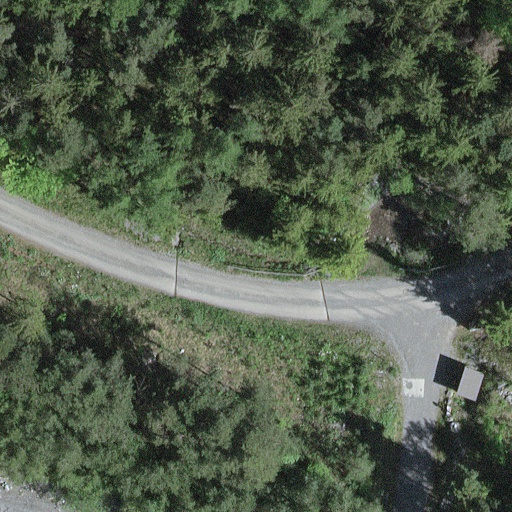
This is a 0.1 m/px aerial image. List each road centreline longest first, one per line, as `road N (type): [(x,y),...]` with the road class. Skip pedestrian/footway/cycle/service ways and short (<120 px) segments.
road 1 (track): [(0,213),(165,277),(292,301),(431,300)]
road 2 (track): [(409,511),(431,300)]
